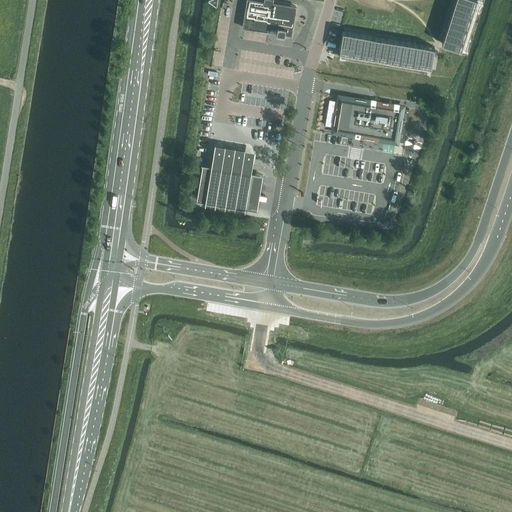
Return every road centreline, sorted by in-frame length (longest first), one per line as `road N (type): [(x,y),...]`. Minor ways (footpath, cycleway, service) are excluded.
road 1 (primary): [(511,143),(474,251),(434,291),(394,301),(273,283)]
road 2 (primary): [(270,307),(386,325),(437,312),(477,279),(511,194)]
road 3 (secondary): [(110,256),(147,0)]
road 4 (primary): [(69,511),(109,281)]
road 5 (unclassified): [(273,283),(312,59)]
road 6 (unclassified): [(0,199),(31,0)]
road 7 (primary): [(273,283),(110,256)]
road 8 (primary): [(109,281),(270,307)]
